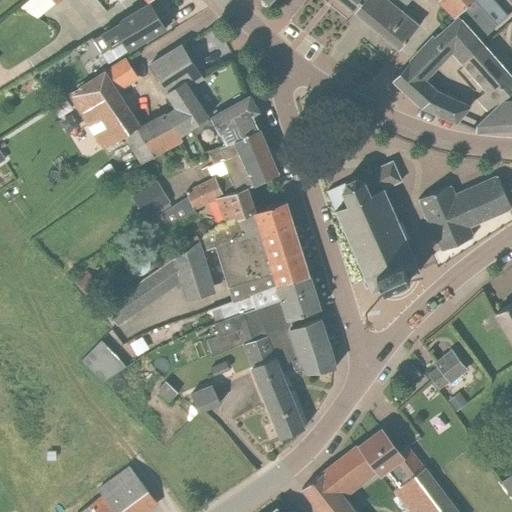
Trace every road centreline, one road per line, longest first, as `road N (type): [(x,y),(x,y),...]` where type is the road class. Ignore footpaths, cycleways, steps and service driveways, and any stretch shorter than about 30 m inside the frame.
road 1 (tertiary): [(367,371),(281,95),(294,65)]
road 2 (tertiary): [(511,148),(426,134),(294,65)]
road 3 (tertiary): [(224,511),(304,452),(367,371)]
road 4 (tertiary): [(367,371),(431,299),(511,235)]
